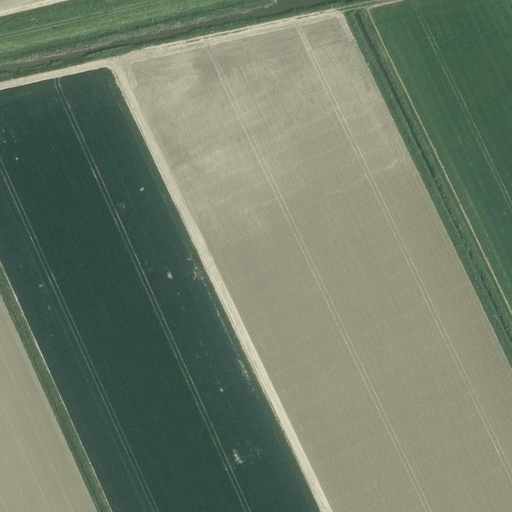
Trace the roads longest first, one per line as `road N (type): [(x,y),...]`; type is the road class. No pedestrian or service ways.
road 1 (track): [(327,511),(113,59),(0,85)]
road 2 (track): [(344,9),(113,59)]
